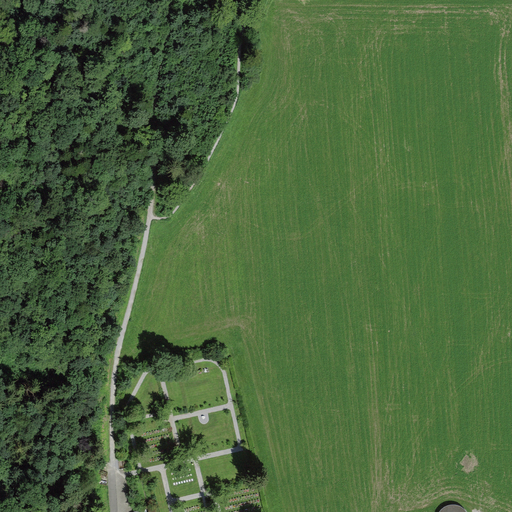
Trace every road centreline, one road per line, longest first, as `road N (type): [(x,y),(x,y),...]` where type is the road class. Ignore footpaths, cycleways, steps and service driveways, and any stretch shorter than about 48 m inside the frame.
road 1 (track): [(150,221),(121,343),(110,465)]
road 2 (track): [(172,0),(157,80),(150,221)]
